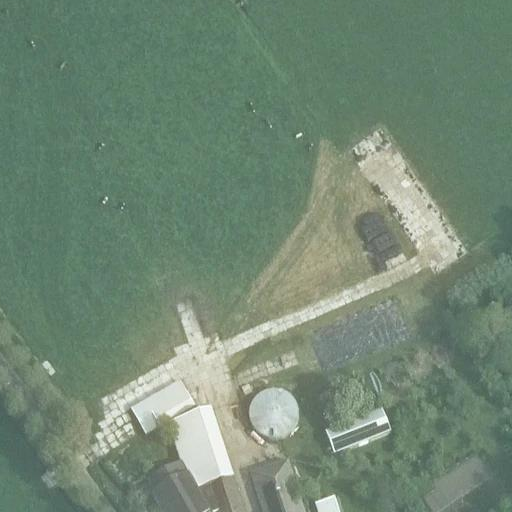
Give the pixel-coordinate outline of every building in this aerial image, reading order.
[(369,246),(385,286),(415,274),(399,235),(369,246)] [(511,320),(498,304),(480,319),(493,335),(511,320)] [(161,429),(194,410),(181,386),(132,413),(145,436),(160,428),(161,429)] [(294,403),(291,400),(288,397),(285,395),(281,393),(277,392),(272,392),(268,393),(264,394),(261,396),(257,399),(254,402),(252,405),(250,409),(249,413),(249,417),(249,421),(250,425),(252,429),(254,433),(257,436),(261,438),(265,440),(269,441),(273,442),(277,442),(281,441),(285,439),(289,437),(292,434),(294,431),(296,427),(298,423),(298,419),(298,415),(298,410),(296,406),(294,403)] [(182,466),(207,511),(244,511),(212,413),(168,427),(182,466)] [(335,458),(391,436),(382,414),(326,436),(335,458)] [(304,511),(289,464),(251,476),(262,511),(304,511)] [(207,511),(182,466),(150,485),(156,497),(153,499),(160,511),(207,511)] [(318,511),(339,511),(336,501),(317,508),(318,511)]
